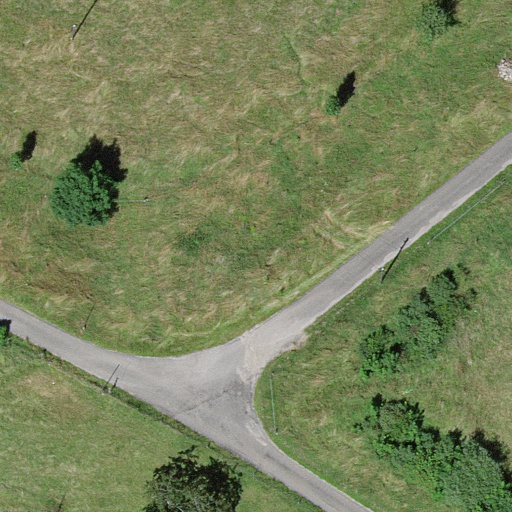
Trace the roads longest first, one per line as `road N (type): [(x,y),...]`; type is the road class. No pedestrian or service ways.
road 1 (track): [(511,155),(181,414)]
road 2 (track): [(0,320),(181,414)]
road 3 (track): [(181,414),(341,511)]
